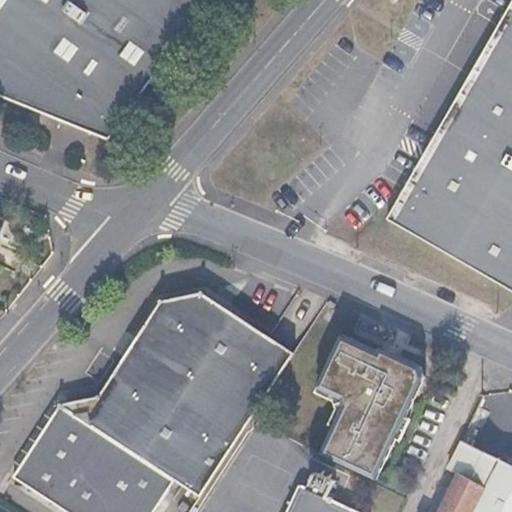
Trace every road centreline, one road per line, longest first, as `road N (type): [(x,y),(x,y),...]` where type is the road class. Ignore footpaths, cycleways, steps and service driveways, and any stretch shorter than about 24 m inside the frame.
road 1 (unclassified): [(136,211),(181,211),(511,349)]
road 2 (tertiary): [(326,0),(136,211)]
road 3 (tertiary): [(136,211),(0,363)]
road 4 (unknown): [(392,511),(470,332)]
road 5 (residential): [(0,170),(105,213),(136,211)]
